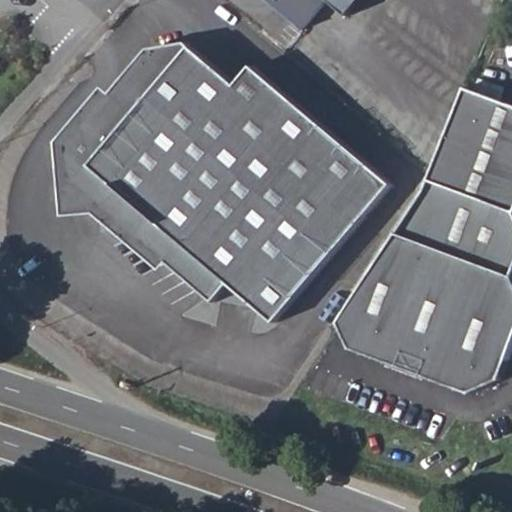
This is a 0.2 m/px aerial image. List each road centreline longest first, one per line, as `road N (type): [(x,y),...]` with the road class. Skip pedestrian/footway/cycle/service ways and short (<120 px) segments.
road 1 (residential): [(248,474),(113,402),(0,308)]
road 2 (secondary): [(248,474),(0,390)]
road 3 (secondary): [(0,444),(199,511)]
road 4 (residential): [(0,126),(82,31)]
